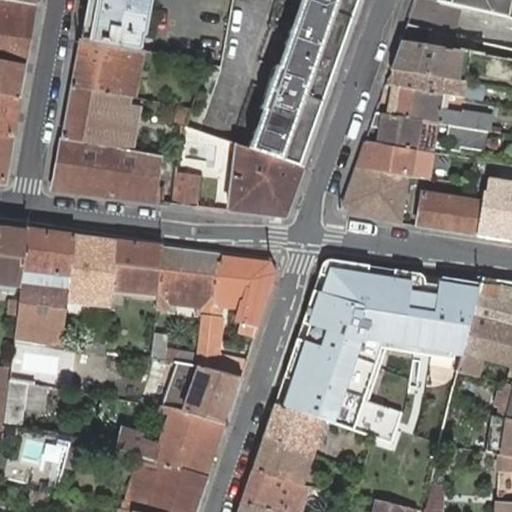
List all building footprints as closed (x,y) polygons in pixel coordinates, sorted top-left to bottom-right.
[(0,0),(0,61),(24,66),(36,6),(0,0)] [(144,37),(150,0),(86,0),(80,40),(140,50),(142,51),(144,37)] [(300,0),(248,150),(303,170),(318,126),(313,117),(321,95),(330,91),(351,32),(356,19),(362,0),(300,0)] [(511,0),(442,0),(442,2),(507,18),(511,0)] [(401,41),(428,46),(431,31),(407,25),(401,41)] [(134,98),(142,51),(140,50),(80,40),(71,87),(125,96),(134,98)] [(465,82),(469,54),(428,46),(401,41),(391,70),(393,70),(403,72),(465,82)] [(0,94),(18,98),(24,66),(0,61),(0,94)] [(388,86),(398,87),(403,72),(393,70),(388,86)] [(465,82),(403,72),(398,87),(443,94),(476,100),(480,100),(483,85),(465,82)] [(71,87),(62,138),(115,148),(125,96),(71,87)] [(393,116),(438,123),(488,132),(490,132),(493,115),(462,111),(462,113),(440,110),(443,94),(398,87),(393,116)] [(313,117),(318,126),(325,105),(330,92),(330,91),(321,95),(313,117)] [(0,135),(12,137),(18,98),(0,94),(0,135)] [(176,125),(181,126),(185,127),(191,109),(179,107),(176,125)] [(371,126),(365,141),(378,144),(433,153),(434,147),(461,151),(461,147),(486,151),(488,132),(438,123),(393,116),(383,114),(381,127),(371,126)] [(0,182),(3,183),(12,137),(0,135),(0,182)] [(154,202),(161,203),(163,190),(156,188),(160,156),(115,148),(62,138),(52,189),(154,202)] [(303,170),(248,150),(236,145),(225,141),(221,141),(214,210),(228,211),(285,219),(293,195),(303,170)] [(365,141),(356,167),(409,178),(430,180),(433,153),(378,144),(365,141)] [(485,192),(487,181),(490,162),(479,161),(474,190),(482,192),(485,192)] [(409,178),(356,167),(342,206),(348,215),(401,224),(409,178)] [(175,174),(171,204),(196,207),(199,177),(175,174)] [(475,236),(511,241),(511,185),(487,181),(485,192),(482,192),(480,205),(475,236)] [(467,203),(480,205),(482,192),(474,190),(470,188),(467,203)] [(417,226),(475,236),(480,205),(467,203),(422,195),(417,226)] [(26,231),(0,227),(0,285),(19,288),(26,231)] [(74,237),(26,231),(19,288),(18,299),(17,314),(14,339),(26,341),(40,343),(62,346),(67,302),(68,289),(74,237)] [(116,243),(74,237),(68,289),(67,302),(110,307),(111,295),(116,243)] [(162,248),(116,243),(111,295),(156,301),(162,248)] [(219,255),(162,248),(156,301),(156,311),(168,312),(169,305),(202,309),(201,316),(211,317),(212,308),(219,255)] [(197,353),(196,362),(199,366),(213,370),(241,378),(247,360),(216,353),(221,318),(220,318),(221,309),(222,299),(245,302),(243,311),(237,333),(255,337),(277,273),(271,262),(219,255),(212,308),(211,317),(201,316),(197,353)] [(328,261),(321,265),(274,405),(324,421),(373,437),(390,441),(402,413),(362,400),(381,345),(461,357),(480,284),(337,261),(328,261)] [(500,365),(496,382),(511,386),(511,282),(481,277),(480,284),(461,357),(457,372),(466,375),(470,358),(500,365)] [(18,299),(10,298),(8,313),(17,314),(18,299)] [(221,309),(243,311),(245,302),(222,299),(221,309)] [(153,333),(151,357),(196,362),(197,353),(165,348),(167,335),(153,333)] [(87,336),(85,349),(106,352),(107,343),(107,339),(87,336)] [(26,341),(14,339),(12,352),(10,368),(9,380),(35,385),(40,343),(26,341)] [(173,409),(184,411),(225,424),(241,378),(213,370),(199,366),(196,362),(179,361),(163,407),(173,409)] [(10,381),(4,423),(23,426),(24,414),(43,416),(47,387),(35,385),(10,381)] [(511,419),(511,386),(506,385),(504,393),(497,391),(494,403),(500,405),(498,416),(511,419)] [(274,405),(262,438),(312,454),(324,421),(274,405)] [(122,430),(117,450),(136,455),(208,477),(225,424),(184,411),(173,409),(163,407),(162,407),(160,412),(170,416),(160,447),(138,439),(140,434),(122,430)] [(511,419),(498,416),(496,423),(503,425),(497,445),(500,446),(497,456),(499,456),(511,458),(511,419)] [(497,445),(503,425),(496,423),(493,423),(488,443),(497,445)] [(262,438),(251,471),(284,480),(301,484),(312,454),(262,438)] [(19,462),(39,467),(44,447),(24,442),(19,462)] [(70,448),(64,467),(71,469),(76,450),(70,448)] [(133,511),(195,511),(208,477),(136,455),(125,500),(123,500),(115,498),(113,508),(120,509),(121,509),(133,511)] [(511,511),(511,458),(499,456),(495,511),(511,511)] [(284,480),(251,471),(241,502),(279,511),(300,511),(309,486),(301,484),(284,480)] [(423,511),(441,511),(443,485),(430,484),(424,511),(423,511)] [(47,494),(34,490),(32,502),(45,504),(47,494)] [(413,511),(414,509),(378,501),(375,511),(413,511)] [(279,511),(241,502),(237,511),(279,511)]
